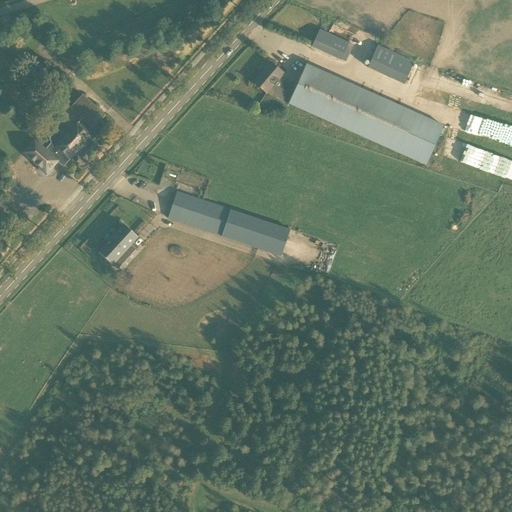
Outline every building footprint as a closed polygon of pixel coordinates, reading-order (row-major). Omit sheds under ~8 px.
[(341,60),(345,62),(353,46),(319,30),(311,48),(340,62),(341,60)] [(367,68),(403,85),(413,62),(377,46),(367,68)] [(306,64),(304,67),(293,92),(284,84),(279,89),(278,89),(277,90),(272,85),(283,73),(269,62),(263,70),(265,72),(262,76),(261,75),(254,83),(259,88),(261,90),(261,89),(266,93),(267,93),(287,106),(289,104),(426,166),(443,129),(444,126),(306,64)] [(70,108),(81,118),(64,137),(63,136),(60,136),(54,143),(54,145),(56,147),(49,155),(34,141),(23,153),(42,170),(49,169),(56,162),(63,167),(70,159),(69,158),(88,137),(92,140),(92,141),(92,142),(103,130),(102,128),(104,126),(105,127),(106,127),(99,120),(104,116),(82,95),(70,108)] [(272,253),(281,226),(177,192),(168,219),(177,222),(272,253)] [(111,264),(117,258),(137,237),(124,225),(104,246),(98,253),(111,264)] [(70,342),(73,333),(66,330),(63,339),(70,342)]
